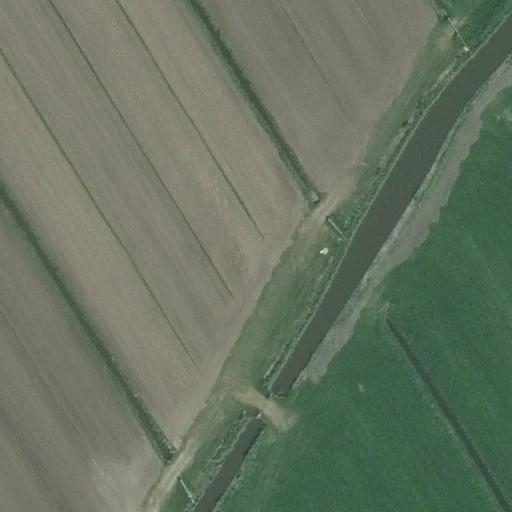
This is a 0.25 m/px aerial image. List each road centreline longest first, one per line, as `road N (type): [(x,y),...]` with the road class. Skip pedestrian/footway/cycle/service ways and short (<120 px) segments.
road 1 (track): [(482,0),(348,184),(257,41)]
road 2 (track): [(348,184),(156,511)]
road 3 (track): [(283,511),(289,428),(230,384),(141,297)]
